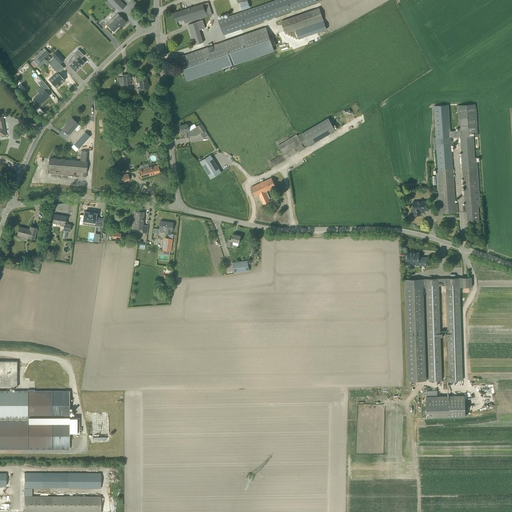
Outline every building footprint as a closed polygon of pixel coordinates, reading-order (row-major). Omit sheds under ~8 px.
[(108,0),(119,11),(125,6),(119,0),(108,0)] [(316,0),(275,0),(218,20),(223,35),(317,2),(316,0)] [(176,22),(184,19),(185,23),(207,16),(203,4),(173,13),(176,22)] [(323,20),(320,8),(281,21),(285,33),(323,20)] [(107,24),(114,31),(121,24),(123,25),(126,22),(119,15),(117,13),(107,24)] [(199,30),(197,22),(188,24),(194,45),(203,42),(199,30)] [(266,27),(179,57),(187,81),(274,51),(266,27)] [(39,62),(49,54),(44,48),(34,55),(39,62)] [(75,71),(84,62),(81,59),(84,55),(78,49),(74,53),(75,53),(78,57),(72,63),(69,65),(75,71)] [(61,56),(56,51),(52,55),(57,60),(61,56)] [(49,80),(57,89),(66,80),(59,74),(65,69),(55,58),(49,64),(57,73),(49,80)] [(122,74),(123,76),(118,77),(119,83),(123,83),(124,85),(131,84),(129,73),(122,74)] [(139,77),(140,88),(138,89),(138,95),(144,94),(144,88),(149,87),(149,84),(147,84),(146,77),(139,77)] [(36,103),(38,106),(50,96),(47,92),(50,89),(43,80),(39,83),(45,90),(33,100),(36,102),(35,103),(36,104),(36,103)] [(450,131),(448,104),(434,105),(436,134),(436,138),(450,137),(460,136),(463,136),(462,130),(460,130),(450,131)] [(463,136),(473,136),(477,135),(475,104),(458,106),(460,130),(462,130),(463,136)] [(69,134),(78,124),(72,118),(67,123),(68,124),(64,128),(69,134)] [(309,145),(335,130),(328,118),(302,133),(309,145)] [(188,130),(187,124),(179,125),(180,132),(184,132),(185,137),(189,137),(196,135),(200,133),(205,130),(201,123),(196,126),(190,130),(188,130)] [(79,149),(90,136),(85,131),(74,144),(79,149)] [(278,146),(283,154),(269,162),(272,167),(309,145),(302,133),(298,136),(297,134),(278,146)] [(463,171),(465,206),(463,206),(463,212),(466,212),(467,212),(468,220),(479,219),(473,136),(463,136),(460,136),(463,171)] [(437,149),(438,169),(441,213),(456,212),(452,169),(450,137),(436,138),(432,138),(433,150),(437,149)] [(116,144),(113,150),(121,154),(124,148),(116,144)] [(86,173),(87,162),(88,151),(81,150),(80,161),(49,158),(48,169),(86,173)] [(211,178),(221,172),(210,155),(200,161),(211,178)] [(158,165),(138,170),(140,178),(160,173),(158,165)] [(114,177),(114,179),(115,184),(130,180),(128,173),(114,177)] [(254,196),(259,194),(263,204),(270,201),(265,191),(276,187),(272,178),(250,187),(254,196)] [(428,201),(413,202),(413,211),(414,211),(414,215),(420,215),(420,211),(429,210),(428,201)] [(142,229),(142,232),(146,232),(147,225),(142,225),(144,212),(135,211),(133,228),(142,229)] [(84,212),(83,220),(95,222),(94,226),(99,226),(100,218),(96,217),(96,213),(92,213),(92,212),(89,212),(84,212)] [(70,225),(65,224),(66,216),(54,214),(53,223),(60,224),(60,225),(64,226),(63,230),(69,231),(70,225)] [(159,232),(169,234),(170,234),(171,231),(172,231),(173,223),(160,221),(159,229),(159,232)] [(27,238),(34,239),(37,228),(30,226),(29,230),(26,229),(26,228),(19,227),(17,235),(25,236),(25,235),(28,236),(27,238)] [(233,241),(239,242),(241,236),(234,234),(233,234),(231,239),(229,239),(228,244),(232,245),(233,241)] [(162,250),(163,250),(170,251),(171,251),(173,239),(169,239),(164,238),(162,250)] [(416,265),(427,266),(428,259),(421,258),(421,259),(419,259),(419,253),(407,252),(406,262),(411,262),(411,263),(416,264),(416,265)] [(235,273),(238,272),(249,271),(248,261),(233,263),(234,273),(235,273)] [(426,279),(426,286),(429,381),(441,380),(440,337),(443,337),(443,333),(440,333),(438,286),(446,285),(448,333),(445,333),(445,336),(448,336),(449,377),(446,377),(446,382),(450,382),(449,380),(462,380),(459,287),(472,287),(471,277),(426,279)] [(426,279),(416,279),(406,279),(409,381),(427,381),(423,286),(426,286),(426,279)] [(0,386),(18,386),(17,360),(0,360),(0,386)] [(28,391),(0,391),(0,448),(69,449),(69,433),(69,418),(69,391),(34,391),(34,390),(28,390),(28,391)] [(426,397),(426,417),(465,416),(465,396),(426,397)] [(69,418),(69,433),(80,433),(80,418),(69,418)] [(0,509),(10,510),(10,494),(0,494),(0,486),(10,487),(10,486),(10,473),(0,472),(0,509)] [(100,488),(100,473),(25,473),(24,488),(100,488)] [(101,511),(101,497),(24,497),(24,511),(101,511)]
